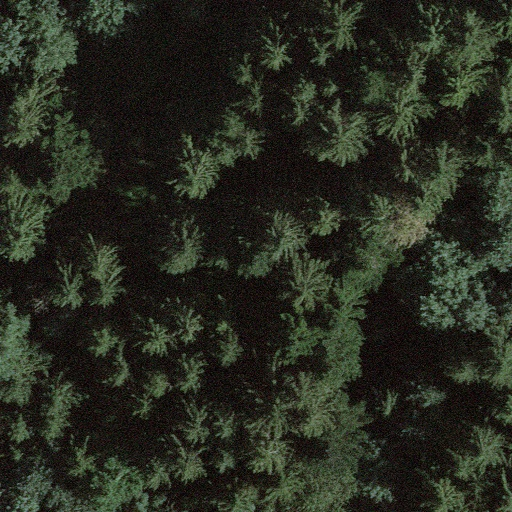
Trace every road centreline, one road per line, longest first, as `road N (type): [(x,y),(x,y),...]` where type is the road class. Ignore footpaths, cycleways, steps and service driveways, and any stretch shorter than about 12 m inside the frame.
road 1 (track): [(511,40),(290,117),(87,164)]
road 2 (track): [(87,164),(223,32),(235,0)]
